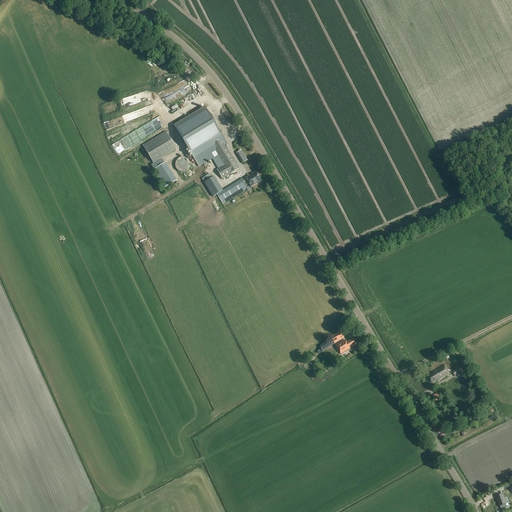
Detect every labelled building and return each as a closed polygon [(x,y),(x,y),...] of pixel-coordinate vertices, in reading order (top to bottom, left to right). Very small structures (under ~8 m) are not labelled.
[(156,119),(137,129),(142,138),(161,129),(156,119)] [(227,144),(215,125),(184,143),(199,167),(212,159),(218,168),(223,165),(224,165),(216,170),(222,179),(239,169),(225,145),(227,144)] [(142,146),(153,164),(176,150),(166,132),(142,146)] [(175,163),(175,165),(175,167),(177,170),(178,171),(180,172),(183,173),(185,172),(187,171),(189,170),(190,167),(190,165),(190,163),(189,161),(187,159),(185,158),(183,158),(180,158),(178,159),(177,161),(175,163)] [(261,181),(256,172),(245,178),(245,179),(244,180),(242,178),(223,191),(214,177),(212,178),(210,174),(201,179),(213,197),(217,195),(223,205),(247,190),(245,186),(249,184),(251,187),(261,181)] [(161,208),(158,210),(160,215),(168,211),(163,203),(159,206),(161,208)] [(343,338),(340,332),(330,337),(334,343),(343,338)] [(330,347),(333,345),(330,339),(327,342),(326,341),(321,344),(322,345),(320,347),(321,348),(316,351),(319,355),(323,353),(323,352),(330,347)] [(345,340),(335,346),(340,355),(352,348),(351,347),(354,345),(351,340),(346,343),(345,340)] [(439,380),(449,374),(445,366),(432,373),(433,374),(428,376),(432,383),(439,379),(439,380)] [(452,372),(455,376),(463,371),(461,367),(452,372)] [(499,506),(500,506),(501,509),(506,507),(505,504),(506,504),(503,494),(500,495),(496,497),(499,506)]
